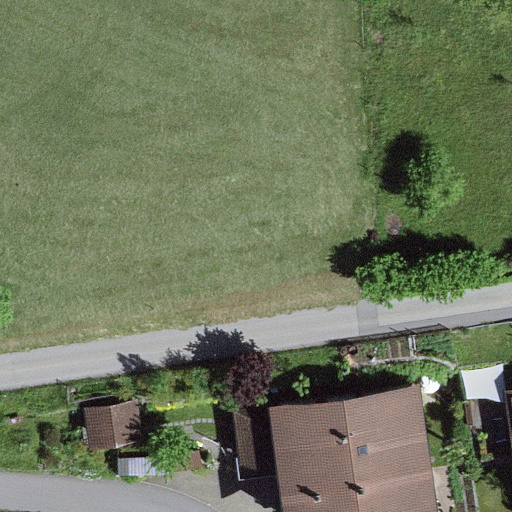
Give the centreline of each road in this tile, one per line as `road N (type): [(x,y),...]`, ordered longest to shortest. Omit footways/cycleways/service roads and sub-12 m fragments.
road 1 (tertiary): [(511,300),(0,370)]
road 2 (residential): [(0,489),(150,502),(168,511)]
